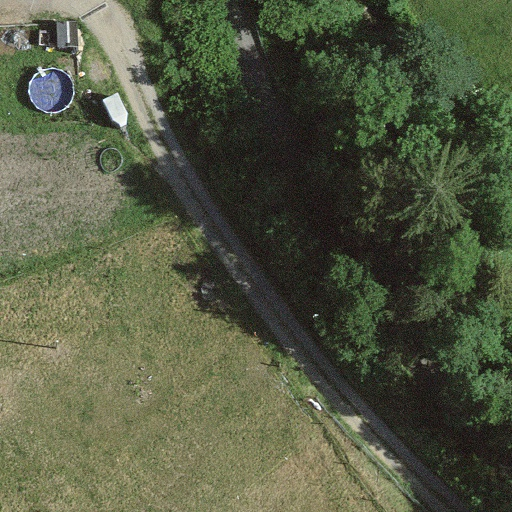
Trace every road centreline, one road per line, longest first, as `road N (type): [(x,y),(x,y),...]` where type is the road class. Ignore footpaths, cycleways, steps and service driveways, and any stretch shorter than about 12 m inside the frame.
road 1 (track): [(79,0),(108,22),(160,139),(280,324),(358,417),(455,511)]
road 2 (unclassified): [(231,0),(248,83),(322,215),(466,411),(511,459)]
